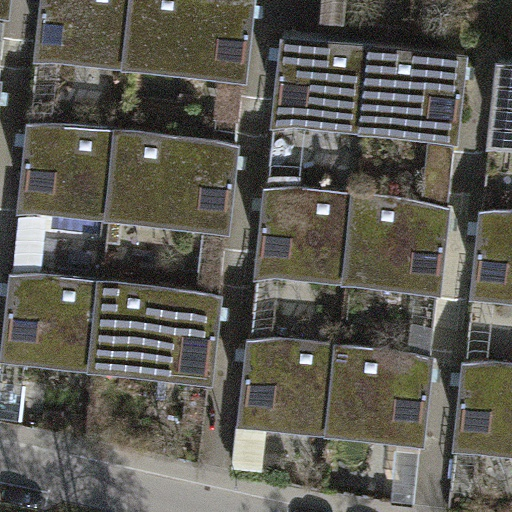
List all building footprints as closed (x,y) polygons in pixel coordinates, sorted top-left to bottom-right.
[(13,0),(0,0),(0,7),(12,9),(13,0)] [(134,0),(47,0),(42,52),(128,62),(134,0)] [(257,0),(134,0),(128,62),(249,76),(257,0)] [(283,120),(373,129),(382,43),(292,34),(283,120)] [(465,139),(475,53),(382,43),(373,129),(465,139)] [(511,144),(511,57),(507,57),(498,143),(511,144)] [(120,125),(34,116),(24,203),(110,213),(120,125)] [(241,139),(120,125),(110,213),(231,227),(241,139)] [(264,269),(354,278),(363,192),(273,183),(264,269)] [(446,288),(455,201),(363,192),(354,278),(446,288)] [(478,291),(511,294),(511,206),(485,205),(478,291)] [(104,274),(18,264),(8,352),(94,361),(104,274)] [(225,288),(104,274),(94,361),(215,375),(225,288)] [(244,422),(334,431),(343,345),(253,336),(244,422)] [(427,440),(436,354),(343,345),(334,431),(427,440)] [(459,440),(511,445),(511,358),(468,354),(459,440)]
